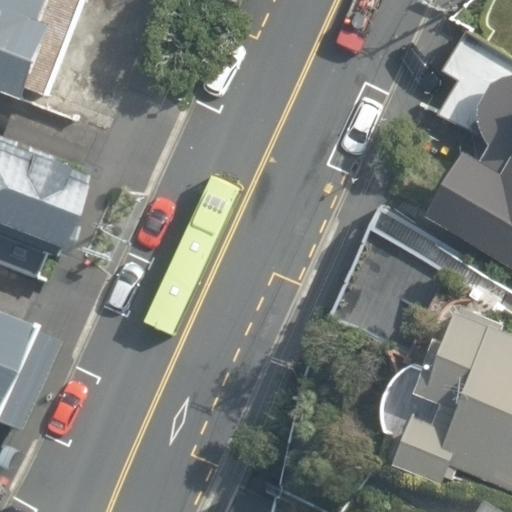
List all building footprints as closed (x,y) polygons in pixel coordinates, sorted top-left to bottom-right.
[(0,0),(0,84),(40,99),(74,0),(0,0)] [(511,76),(499,78),(479,103),(487,136),(498,164),(469,155),(425,214),(511,266),(511,76)] [(0,263),(30,275),(40,250),(45,252),(47,248),(63,254),(75,224),(57,218),(64,201),(73,204),(82,181),(73,178),(76,171),(48,160),(49,156),(24,147),(22,152),(7,146),(9,140),(0,136),(0,263)] [(511,332),(446,308),(387,438),(511,490),(511,332)] [(0,423),(12,428),(50,338),(18,325),(20,319),(12,316),(11,319),(0,313),(0,423)] [(491,511),(469,500),(460,511),(491,511)]
